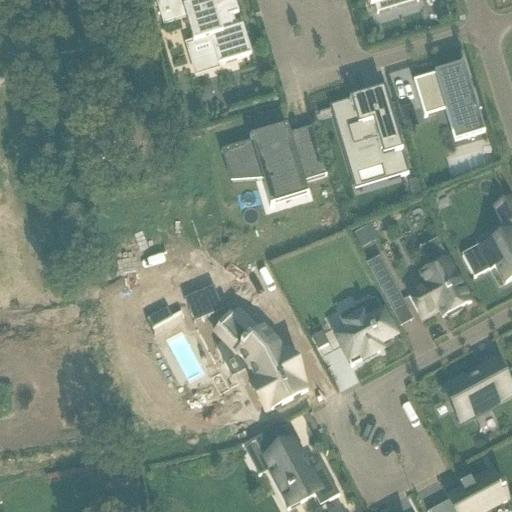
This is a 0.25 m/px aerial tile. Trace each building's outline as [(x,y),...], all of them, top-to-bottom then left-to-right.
[(0,0),(0,84),(21,81),(15,54),(20,53),(8,0),(0,0)] [(46,0),(51,22),(52,29),(55,28),(60,56),(85,51),(82,34),(81,34),(74,0),(46,0)] [(170,0),(156,5),(163,28),(177,24),(174,14),(170,0)] [(219,0),(201,5),(182,11),(182,13),(185,21),(191,43),(197,62),(214,56),(218,67),(250,58),(242,29),(232,32),(228,18),(237,15),(232,0),(219,0)] [(371,0),(376,16),(378,15),(375,4),(389,0),(391,0),(393,6),(397,5),(395,0),(371,0)] [(137,102),(156,98),(147,54),(127,58),(137,102)] [(416,83),(413,84),(424,120),(426,119),(426,117),(447,111),(457,144),(482,137),(478,122),(462,70),(416,84),(416,83)] [(61,110),(98,104),(94,81),(57,87),(61,110)] [(349,106),(329,112),(330,114),(334,112),(341,135),(348,133),(352,148),(345,150),(353,177),(383,168),(388,183),(408,177),(387,110),(382,93),(375,95),(377,99),(366,103),(365,98),(348,103),(349,106)] [(155,98),(142,101),(144,110),(157,107),(155,98)] [(400,110),(400,112),(404,124),(415,121),(411,109),(410,107),(400,110)] [(37,152),(32,124),(20,126),(26,154),(37,152)] [(250,145),(220,154),(229,184),(261,182),(267,182),(275,209),(307,199),(303,185),(326,178),(318,153),(317,154),(295,160),(290,140),(289,137),(288,135),(286,130),(285,131),(285,133),(255,142),(255,143),(252,144),(250,145)] [(166,138),(154,139),(155,152),(167,151),(166,138)] [(176,144),(184,193),(201,191),(203,202),(219,199),(215,175),(195,178),(192,160),(196,159),(193,141),(176,144)] [(418,188),(409,190),(412,201),(422,198),(418,188)] [(511,205),(510,202),(493,211),(505,232),(511,227),(511,205)] [(368,226),(353,234),(361,248),(376,239),(368,226)] [(511,282),(511,235),(507,237),(479,253),(489,273),(494,270),(504,287),(511,282)] [(447,263),(429,273),(419,278),(425,289),(408,298),(408,299),(409,300),(421,323),(439,314),(442,320),(446,318),(447,321),(461,314),(460,311),(470,305),(448,263),(447,263)] [(390,285),(391,285),(392,285),(382,267),(369,274),(379,291),(390,285)] [(183,301),(194,325),(223,313),(213,289),(183,301)] [(223,330),(220,333),(228,342),(226,344),(241,359),(243,357),(253,368),(254,370),(259,378),(261,383),(257,385),(271,412),(312,390),(301,370),(294,374),(290,366),(297,362),(291,352),(287,355),(282,346),(267,330),(264,332),(243,310),(235,318),(233,317),(222,328),(223,330)] [(145,322),(150,330),(161,325),(156,316),(145,322)] [(336,342),(336,343),(346,361),(348,364),(359,358),(362,363),(379,354),(376,349),(393,340),(381,318),(365,327),(359,316),(342,325),(348,336),(336,342)] [(310,341),(317,353),(328,347),(321,335),(310,341)] [(439,392),(440,394),(444,391),(463,426),(511,398),(511,393),(495,362),(439,392)] [(320,509),(339,499),(321,467),(309,474),(294,446),(264,462),(290,511),(314,498),(320,509)] [(123,472),(134,474),(130,458),(120,461),(123,472)] [(452,511),(490,511),(507,503),(502,495),(503,494),(501,489),(500,490),(491,474),(470,485),(469,483),(468,484),(460,489),(459,488),(458,489),(459,490),(460,493),(446,500),(448,504),(452,511)] [(138,511),(136,496),(105,502),(106,511),(138,511)]
